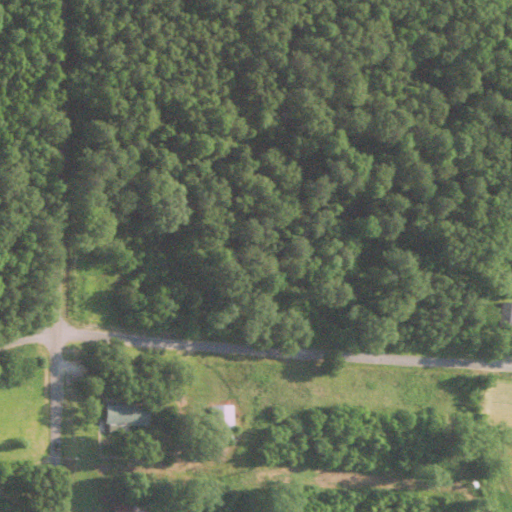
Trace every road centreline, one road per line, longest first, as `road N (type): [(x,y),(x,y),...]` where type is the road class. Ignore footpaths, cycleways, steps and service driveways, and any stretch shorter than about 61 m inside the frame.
road 1 (residential): [(511,366),(81,334),(0,346)]
road 2 (residential): [(55,511),(58,0)]
